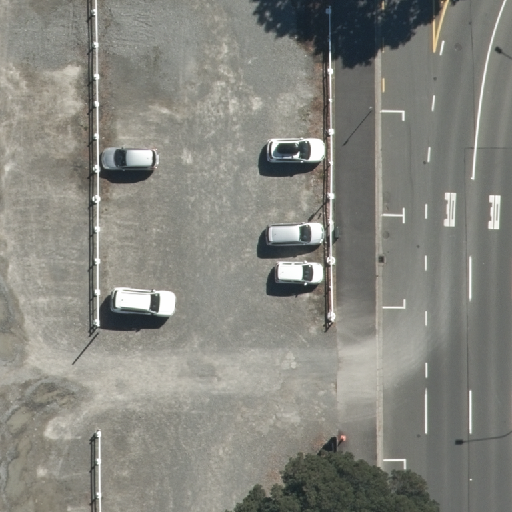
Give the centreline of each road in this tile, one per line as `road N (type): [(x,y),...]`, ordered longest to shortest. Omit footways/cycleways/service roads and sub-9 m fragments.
road 1 (secondary): [(472,511),(475,131)]
road 2 (tertiary): [(475,131),(407,0)]
road 3 (secondary): [(475,131),(504,0)]
